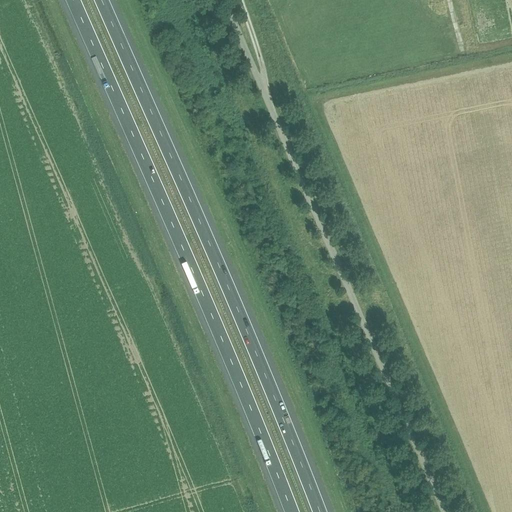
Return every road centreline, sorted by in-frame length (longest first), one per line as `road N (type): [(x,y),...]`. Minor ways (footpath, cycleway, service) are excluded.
road 1 (unclassified): [(439,511),(220,0)]
road 2 (motorway): [(319,511),(101,0)]
road 3 (motorway): [(73,0),(291,511)]
